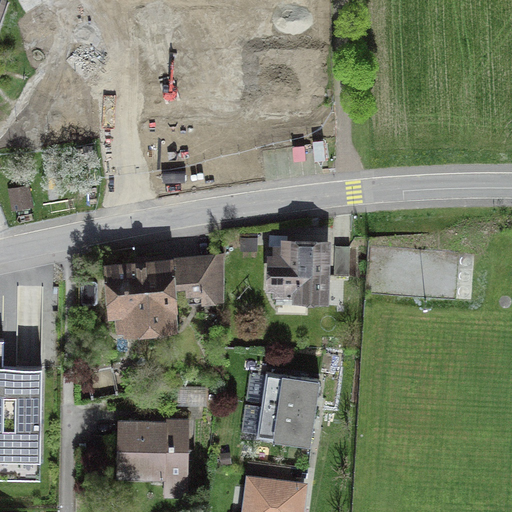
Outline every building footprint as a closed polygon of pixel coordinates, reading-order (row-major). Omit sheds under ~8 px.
[(268,253),(265,293),(328,298),(333,237),(294,233),(292,255),(268,253)] [(225,253),(104,262),(109,333),(177,328),(174,289),(201,287),(203,307),(228,305),(225,253)] [(340,255),(339,279),(352,279),(353,255),(340,255)] [(0,472),(36,473),(38,362),(0,361),(0,472)] [(264,403),(318,412),(323,383),(269,374),(264,403)] [(312,443),(318,412),(264,403),(259,435),(312,443)] [(194,421),(122,420),(121,478),(168,479),(168,491),(194,491),(194,421)] [(307,511),(311,485),(250,476),(244,511),(307,511)]
